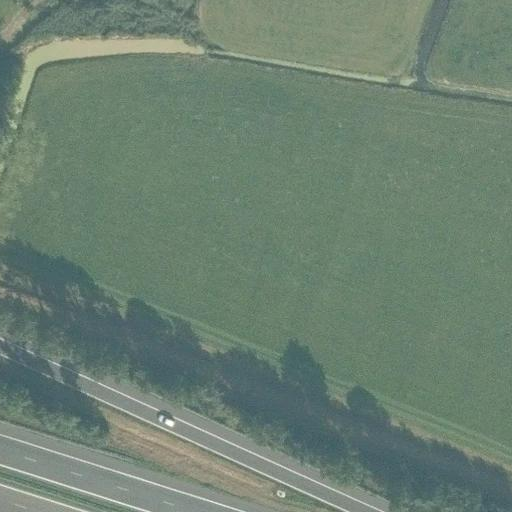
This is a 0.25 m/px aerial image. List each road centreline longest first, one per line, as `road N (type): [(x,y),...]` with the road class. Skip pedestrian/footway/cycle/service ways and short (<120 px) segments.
road 1 (motorway): [(365,511),(0,346)]
road 2 (motorway): [(193,511),(0,450)]
